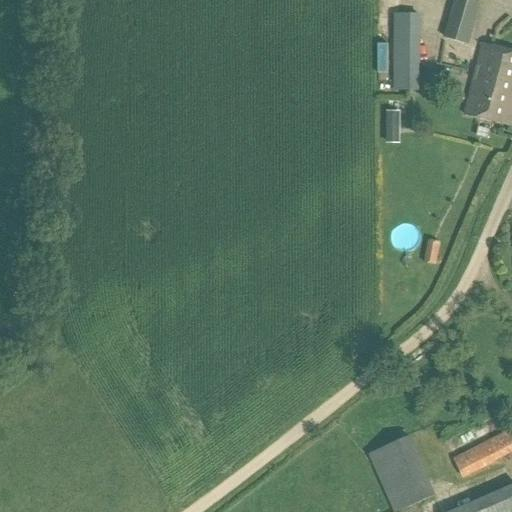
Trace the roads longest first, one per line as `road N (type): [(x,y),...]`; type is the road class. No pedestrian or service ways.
road 1 (track): [(191,511),(401,355),(468,280)]
road 2 (residential): [(511,310),(468,280),(511,179)]
